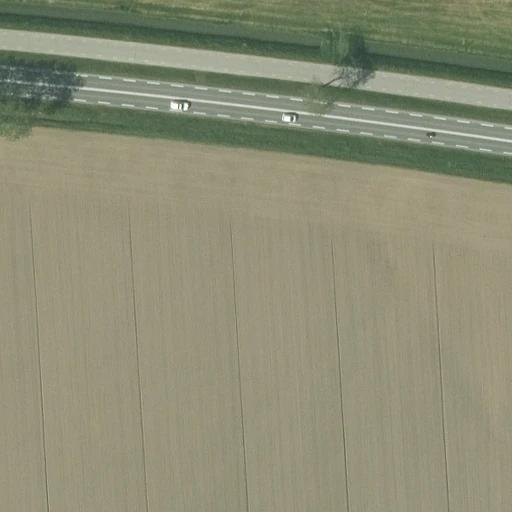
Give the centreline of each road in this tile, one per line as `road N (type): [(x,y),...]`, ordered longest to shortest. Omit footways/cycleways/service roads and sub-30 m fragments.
road 1 (primary): [(511,144),(0,81)]
road 2 (unclassified): [(0,41),(511,102)]
